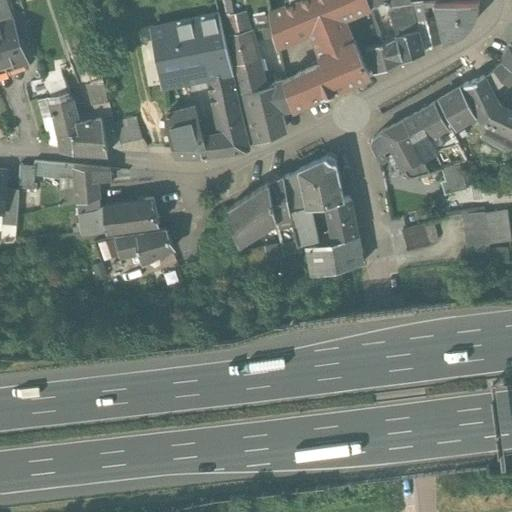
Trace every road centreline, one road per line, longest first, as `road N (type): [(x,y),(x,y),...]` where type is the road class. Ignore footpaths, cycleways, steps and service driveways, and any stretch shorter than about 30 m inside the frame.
road 1 (motorway): [(0,483),(511,417)]
road 2 (motorway): [(511,340),(0,405)]
road 3 (residential): [(422,511),(347,121)]
road 4 (residential): [(502,0),(496,27),(479,43),(347,121)]
road 5 (residential): [(199,176),(0,156)]
road 6 (residential): [(347,121),(222,173)]
